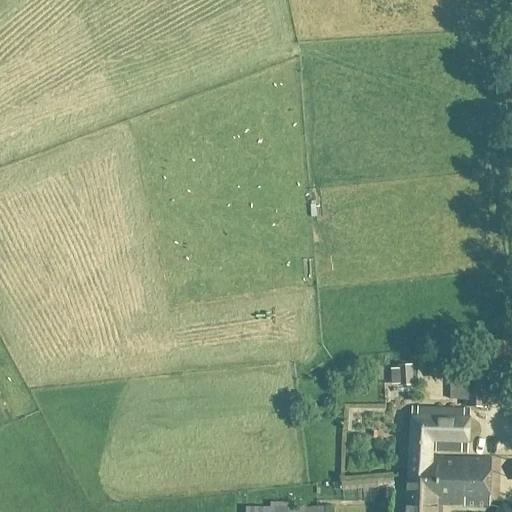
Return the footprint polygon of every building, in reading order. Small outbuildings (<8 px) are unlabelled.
[(486,405),(486,377),(483,377),(484,362),(454,361),(453,399),(465,400),(465,404),(486,405)] [(413,385),(412,368),(412,365),(397,366),(397,368),(390,369),(392,385),(400,384),(400,386),(413,385)] [(439,476),(439,458),(431,458),(431,452),(467,453),(469,409),(411,408),(410,475),(439,476)] [(490,507),(491,459),(439,458),(439,476),(410,475),(408,511),(437,511),(438,505),(490,507)] [(341,490),(352,489),(377,487),(378,490),(394,488),(393,477),(341,481),(341,490)]
